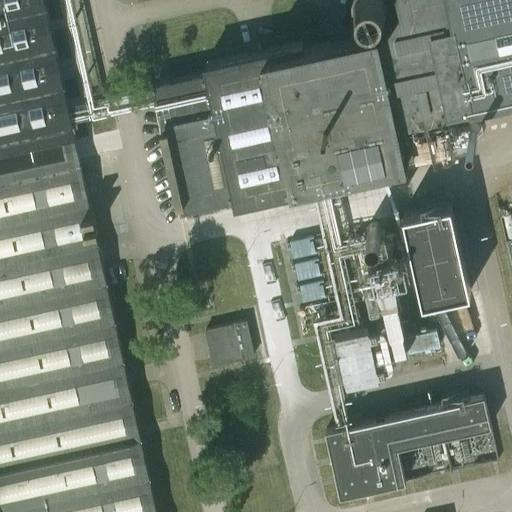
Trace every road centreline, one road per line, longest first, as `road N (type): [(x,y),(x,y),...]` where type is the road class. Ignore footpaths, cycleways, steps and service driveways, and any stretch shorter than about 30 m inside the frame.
road 1 (unclassified): [(211,511),(152,239)]
road 2 (unclassified): [(152,239),(101,21)]
road 3 (unclassified): [(290,410),(507,358)]
road 4 (unclassified): [(248,219),(466,174)]
road 5 (unclassified): [(248,219),(290,410)]
road 6 (unclassified): [(507,358),(466,174)]
